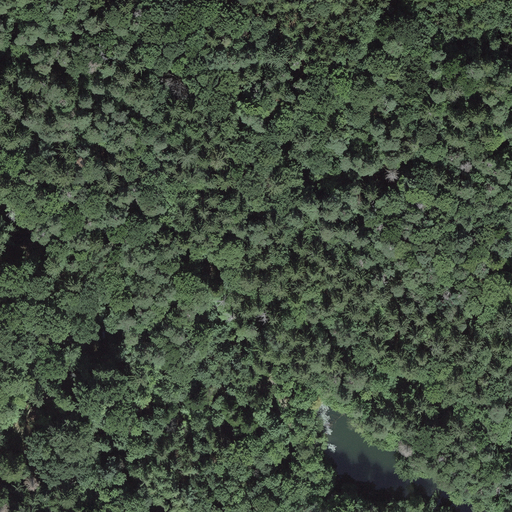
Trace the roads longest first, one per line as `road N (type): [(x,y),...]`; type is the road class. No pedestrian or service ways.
road 1 (unclassified): [(511,437),(435,382),(207,258),(94,222),(39,188),(0,148)]
road 2 (track): [(310,511),(284,407),(216,292),(207,258)]
road 3 (track): [(190,250),(175,185),(160,0)]
